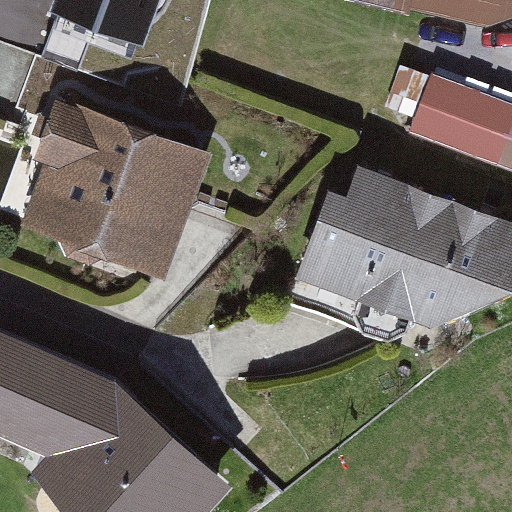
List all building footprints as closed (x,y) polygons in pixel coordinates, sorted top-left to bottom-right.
[(62,0),(42,55),(119,84),(121,85),(126,71),(153,66),(170,57),(181,47),(141,24),(149,0),(62,0)] [(511,0),(413,0),(412,7),(488,23),(509,14),(511,0)] [(511,111),(511,103),(433,74),(432,77),(400,66),(388,98),(420,110),(412,131),(494,161),(511,111)] [(59,104),(41,152),(58,158),(36,217),(68,230),(65,239),(70,250),(149,280),(196,155),(59,104)] [(511,225),(360,170),(350,200),(331,194),(300,280),(356,301),(354,311),(361,329),(385,337),(407,330),(414,309),(432,317),(511,278),(511,225)] [(111,389),(0,339),(0,417),(67,448),(46,472),(88,511),(189,511),(216,483),(111,389)]
